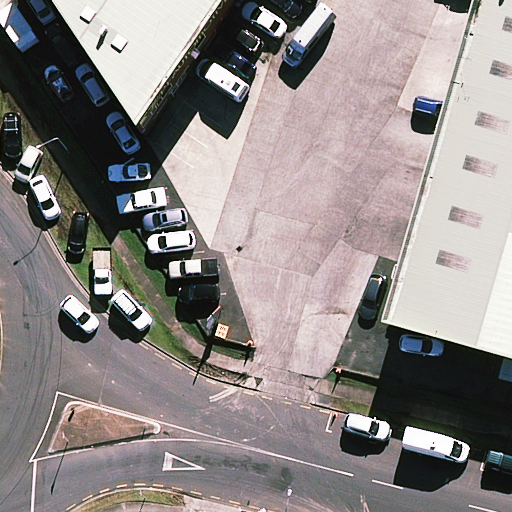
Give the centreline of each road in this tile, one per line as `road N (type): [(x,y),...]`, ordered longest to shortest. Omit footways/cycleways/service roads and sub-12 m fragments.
road 1 (unclassified): [(34,305),(151,394),(260,432),(295,461)]
road 2 (unclassified): [(295,461),(247,471),(124,466),(0,502)]
road 3 (unclassified): [(493,511),(295,461)]
road 4 (unclassified): [(34,305),(34,366),(0,462)]
